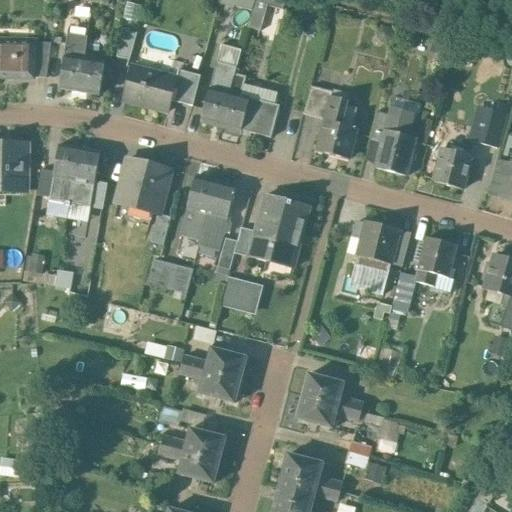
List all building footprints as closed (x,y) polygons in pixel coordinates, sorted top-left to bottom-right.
[(222,0),(221,6),(235,10),(235,8),(237,0),(222,0)] [(255,0),(237,0),(235,8),(252,13),(255,0)] [(287,0),(255,0),(252,13),(247,29),(260,33),(269,8),(284,12),(287,0)] [(135,18),(137,3),(124,2),(123,17),(135,18)] [(138,36),(123,33),(118,60),(131,63),(138,36)] [(87,38),(67,35),(64,57),(59,90),(79,93),(85,55),(87,38)] [(33,44),(0,43),(0,80),(32,81),(32,80),(33,44)] [(50,45),(33,44),(32,80),(44,80),(50,45)] [(93,56),(85,55),(79,93),(99,96),(104,63),(93,61),(93,56)] [(216,65),(209,91),(208,91),(199,123),(219,129),(234,76),(235,70),(216,65)] [(176,83),(132,71),(123,104),(168,116),(171,105),(177,83),(176,83)] [(199,81),(178,75),(176,83),(177,83),(171,105),(191,110),(199,81)] [(279,110),(240,99),(245,80),(234,76),(219,129),(219,130),(239,135),(239,134),(269,143),(279,110)] [(332,97),(310,91),(302,119),(323,125),(324,125),(330,104),(332,97)] [(346,108),(330,104),(324,125),(323,125),(314,155),(346,164),(355,134),(340,130),(346,108)] [(507,115),(482,108),(472,143),(497,150),(507,115)] [(413,115),(391,109),(389,116),(382,143),(375,167),(375,168),(407,177),(407,176),(416,140),(407,138),(413,115)] [(389,116),(377,114),(370,140),(382,143),(389,116)] [(27,147),(0,145),(0,191),(25,193),(27,147)] [(80,151),(59,148),(54,174),(50,200),(49,200),(48,203),(70,207),(80,151)] [(100,155),(80,151),(70,207),(91,210),(95,185),(100,155)] [(436,154),(425,151),(419,172),(430,175),(436,154)] [(449,156),(441,154),(432,185),(461,193),(470,162),(457,158),(458,153),(450,151),(449,156)] [(172,175),(127,163),(121,187),(123,188),(118,207),(130,210),(131,206),(145,210),(146,206),(160,209),(158,217),(159,218),(160,218),(160,217),(172,175)] [(501,200),(509,171),(494,168),(486,196),(501,200)] [(511,172),(509,171),(501,200),(511,202),(511,172)] [(54,174),(41,172),(36,198),(49,200),(50,200),(54,174)] [(216,183),(196,177),(187,211),(180,236),(200,241),(200,242),(216,183)] [(236,188),(216,183),(200,242),(200,241),(198,248),(219,253),(223,237),(228,234),(229,228),(226,224),(236,188)] [(108,187),(95,185),(91,210),(103,213),(108,187)] [(307,212),(264,200),(255,236),(248,261),(291,273),(307,212)] [(171,220),(160,217),(160,218),(159,218),(151,245),(164,249),(171,220)] [(399,232),(367,223),(366,225),(358,223),(354,239),(361,241),(357,257),(358,257),(390,265),(399,232)] [(255,236),(240,233),(236,245),(233,257),(248,261),(255,236)] [(457,247),(426,239),(415,283),(434,288),(438,277),(448,279),(457,247)] [(236,245),(225,242),(217,270),(229,273),(233,257),(236,245)] [(26,253),(25,270),(42,272),(43,255),(26,253)] [(511,261),(507,260),(508,257),(498,254),(497,257),(494,256),(484,291),(488,292),(485,302),(500,306),(503,296),(511,298),(511,261)] [(390,265),(358,257),(355,267),(387,275),(390,265)] [(177,267),(154,261),(148,286),(170,291),(177,267)] [(193,271),(177,267),(170,291),(182,294),(180,301),(185,302),(193,271)] [(68,286),(70,271),(52,269),(51,284),(68,286)] [(258,290),(227,282),(219,309),(251,317),(258,290)] [(428,293),(398,285),(394,302),(413,307),(413,308),(422,310),(423,305),(425,305),(428,293)] [(511,301),(506,310),(500,328),(511,331),(511,301)] [(380,352),(350,345),(345,366),(374,373),(380,352)] [(393,374),(400,352),(384,347),(377,369),(393,374)] [(246,360),(211,351),(207,365),(205,374),(240,383),(246,360)] [(207,365),(184,358),(182,368),(205,374),(207,365)] [(205,374),(182,368),(179,377),(202,383),(205,374)] [(240,383),(205,374),(202,383),(199,396),(234,406),(240,383)] [(369,380),(349,374),(346,385),(366,390),(369,380)] [(343,386),(308,377),(302,399),(337,409),(340,400),(343,386)] [(38,392),(28,393),(30,414),(40,413),(38,392)] [(337,409),(302,399),(296,422),(331,431),(335,418),(337,409)] [(363,406),(340,400),(337,409),(360,415),(363,406)] [(360,415),(337,409),(335,418),(358,424),(360,415)] [(225,440),(190,431),(186,444),(184,453),(219,463),(225,440)] [(186,444),(163,438),(161,447),(184,453),(186,444)] [(371,450),(351,444),(348,454),(368,460),(371,450)] [(184,453),(161,447),(158,456),(181,463),(184,453)] [(219,463),(184,453),(181,463),(178,476),(213,485),(219,463)] [(368,460),(348,454),(345,465),(364,471),(368,460)] [(322,466),(287,457),(281,479),(316,489),(319,479),(322,466)] [(171,481),(150,475),(147,486),(168,492),(171,481)] [(316,489),(281,479),(275,501),(311,510),(314,498),(316,489)] [(342,485),(319,479),(316,489),(339,495),(342,485)] [(168,492),(147,486),(144,497),(165,503),(168,492)] [(492,496),(477,487),(470,499),(485,508),(492,496)] [(339,495),(316,489),(314,498),(337,504),(339,495)] [(483,511),(485,508),(470,499),(462,511),(483,511)] [(310,511),(311,510),(275,501),(272,511),(310,511)]
